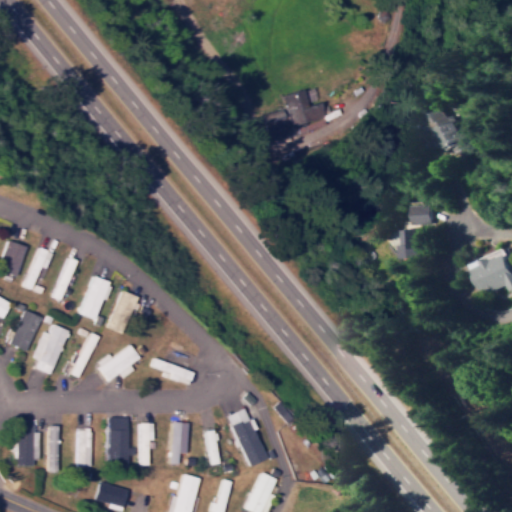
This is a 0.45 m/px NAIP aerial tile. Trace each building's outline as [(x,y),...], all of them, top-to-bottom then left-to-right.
[(313,101),(305,104),(298,87),(279,95),(295,133),(322,122),(313,101)] [(458,138),(447,113),(427,122),(439,147),(458,138)] [(431,222),(430,203),(410,204),(410,223),(431,222)] [(420,228),(397,229),(398,256),(421,256),(420,228)] [(22,244),(2,239),(0,246),(0,271),(15,275),(22,244)] [(48,251),(33,246),(20,285),(28,288),(36,265),(42,267),(48,251)] [(481,293),(510,282),(511,287),(511,268),(506,251),(470,264),(481,293)] [(107,280),(87,274),(74,313),(91,318),(97,296),(101,298),(107,280)] [(133,295),(118,289),(102,326),(117,332),(133,295)] [(7,344),(25,350),(36,314),(18,308),(7,344)] [(65,329),(49,323),(46,332),(39,329),(28,356),(34,359),(31,366),(47,373),(65,329)] [(73,377),(94,334),(85,330),(65,373),(73,377)] [(129,369),(125,363),(134,357),(126,343),(92,362),(101,379),(115,372),(117,376),(129,369)] [(188,369),(148,358),(146,365),(160,369),(158,376),(184,383),(188,369)] [(264,457),(246,417),(243,419),(238,407),(221,414),(245,466),(264,457)] [(135,464),(145,464),(144,439),(149,439),(148,421),(134,422),(135,464)] [(182,421),(166,421),(165,463),(174,463),(174,440),(182,440),(182,421)] [(43,467),(56,467),(57,425),(44,425),(43,467)] [(73,462),(87,463),(88,427),(74,426),(73,462)] [(125,429),(104,429),(104,462),(125,463),(125,429)] [(35,431),(11,431),(12,463),(36,463),(35,431)] [(265,492),(271,478),(256,470),(238,507),(248,511),(262,511),(270,494),(265,492)] [(162,511),(185,511),(194,477),(177,473),(171,496),(166,495),(162,511)] [(219,511),(224,479),(216,478),(213,501),(206,500),(204,511),(219,511)] [(90,499),(118,506),(122,488),(94,481),(90,499)]
